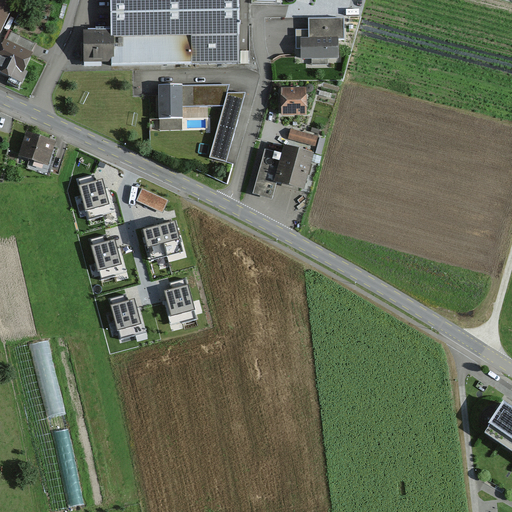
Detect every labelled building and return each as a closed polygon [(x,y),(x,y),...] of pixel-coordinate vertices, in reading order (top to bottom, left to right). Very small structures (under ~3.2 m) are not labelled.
[(105,0),(107,36),(81,36),(82,65),(236,61),(234,0),(105,0)] [(342,22),(306,23),(306,31),(296,31),(297,62),(335,60),(335,43),(343,43),(342,22)] [(25,56),(0,44),(0,75),(19,85),(23,76),(17,73),(25,56)] [(228,85),(160,86),(160,117),(182,116),(182,106),(225,105),(210,156),(226,161),(244,93),(226,93),(228,85)] [(301,91),(278,92),(280,119),(303,118),(301,91)] [(326,141),(292,132),(289,142),(315,149),(313,154),(321,156),(326,141)] [(52,145),(26,136),(18,160),(44,168),(52,145)] [(284,160),(264,154),(251,198),(271,204),(276,186),(303,194),(313,159),(287,152),(284,160)] [(102,180),(80,186),(86,209),(108,203),(102,180)] [(167,200),(142,190),(138,200),(162,211),(167,200)] [(174,222),(144,230),(149,246),(179,238),(174,222)] [(120,264),(114,240),(92,246),(98,269),(120,264)] [(187,286),(166,291),(172,314),(194,309),(187,286)] [(134,299),(112,305),(118,329),(140,323),(134,299)] [(511,413),(503,407),(488,429),(511,444),(511,413)]
